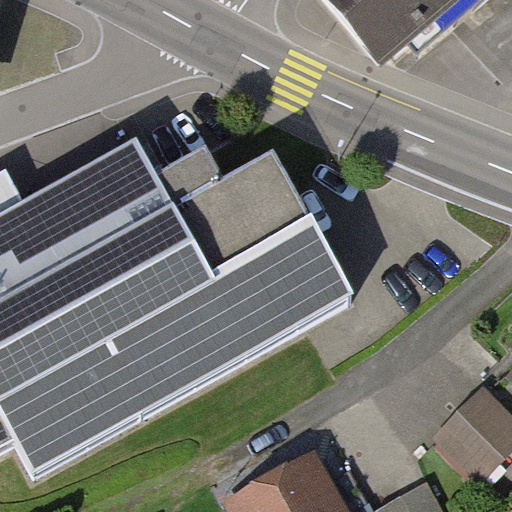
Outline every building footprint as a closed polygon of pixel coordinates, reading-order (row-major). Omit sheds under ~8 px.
[(315,0),(378,79),(478,0),(315,0)] [(0,456),(13,449),(35,487),(360,305),(282,165),(232,193),(215,162),(164,191),(146,158),(0,239),(0,456)] [(511,407),(491,388),(439,443),(482,482),(511,449),(511,407)] [(355,511),(324,456),(237,504),(241,511),(355,511)] [(382,508),(384,511),(449,511),(433,481),(382,508)]
